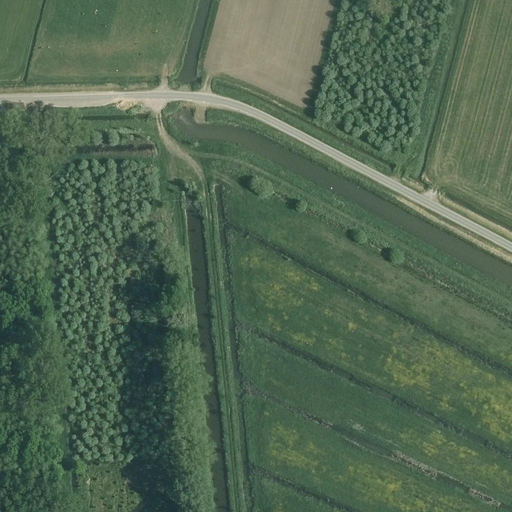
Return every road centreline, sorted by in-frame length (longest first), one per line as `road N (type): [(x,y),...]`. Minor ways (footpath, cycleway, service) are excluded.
road 1 (unclassified): [(511,248),(226,101),(0,101)]
road 2 (track): [(236,511),(205,190),(157,112)]
